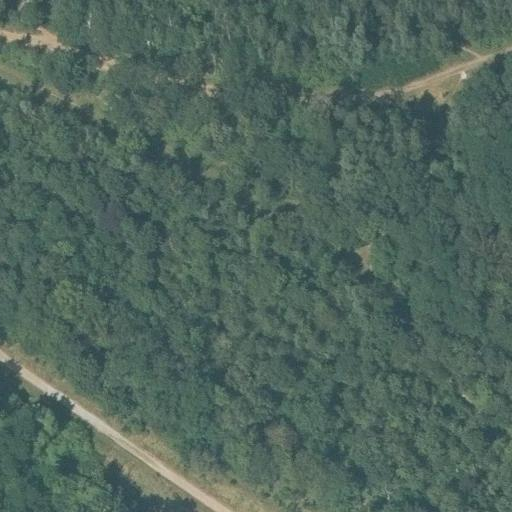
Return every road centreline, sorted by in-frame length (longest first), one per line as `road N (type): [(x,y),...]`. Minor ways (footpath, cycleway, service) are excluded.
road 1 (track): [(0,37),(226,95),(339,98),(397,90),(473,64)]
road 2 (track): [(0,75),(352,261)]
road 3 (track): [(0,352),(221,511)]
road 4 (track): [(352,261),(435,372),(511,452)]
